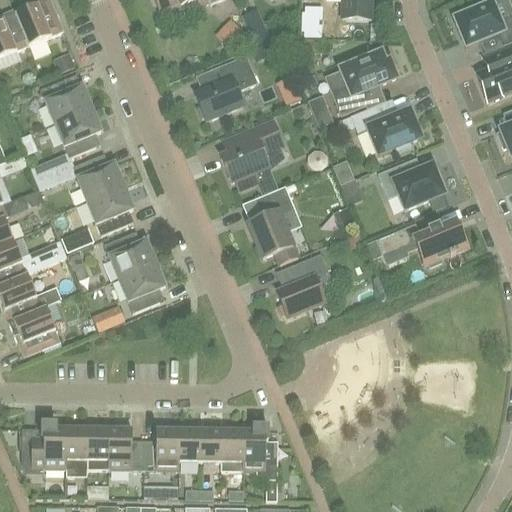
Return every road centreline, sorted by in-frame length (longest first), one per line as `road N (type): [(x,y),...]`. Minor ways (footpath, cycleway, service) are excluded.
road 1 (residential): [(252,382),(94,0)]
road 2 (residential): [(511,267),(409,0)]
road 3 (residential): [(0,395),(208,399),(252,382)]
